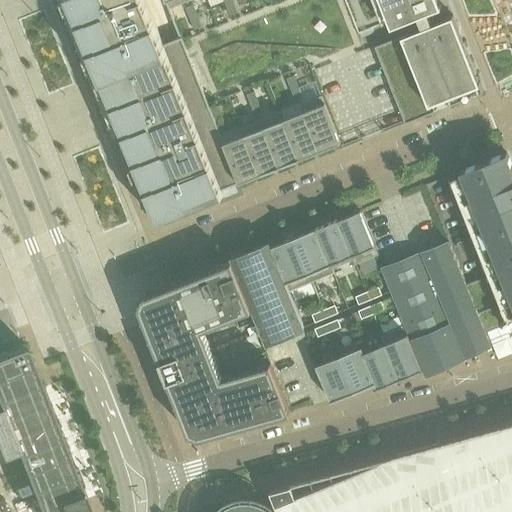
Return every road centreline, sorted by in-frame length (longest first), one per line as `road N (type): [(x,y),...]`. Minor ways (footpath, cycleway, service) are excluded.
road 1 (residential): [(76,288),(502,118)]
road 2 (residential): [(151,480),(511,383)]
road 3 (tertiary): [(76,288),(0,94)]
road 4 (tertiary): [(151,480),(76,288)]
road 5 (tertiary): [(53,297),(112,447)]
road 6 (tertiary): [(0,164),(53,297)]
road 7 (residential): [(502,118),(456,0)]
